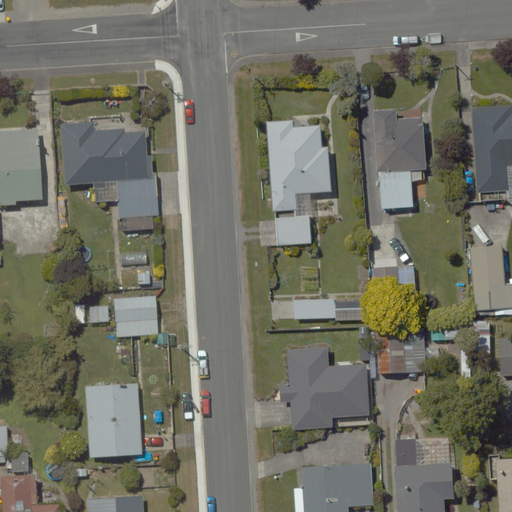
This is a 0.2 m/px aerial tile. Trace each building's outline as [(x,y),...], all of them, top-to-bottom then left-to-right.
[(511,105),(472,108),(478,191),(509,189),(507,166),(511,165),(511,105)] [(396,109),(373,110),(377,173),(379,173),(382,209),(414,206),(411,170),(427,169),(422,109),(396,111),(396,109)] [(266,122),(273,211),(296,209),(295,194),(331,192),(328,146),(321,147),(320,126),(294,127),(293,120),(266,122)] [(152,226),(150,179),(149,128),(90,130),(89,121),(59,122),(60,183),(92,182),(92,201),(116,201),(117,227),(152,226)] [(0,206),(15,205),(15,199),(40,198),(37,127),(0,128),(0,206)] [(309,216),(275,218),(277,245),(311,243),(309,216)] [(392,222),(368,222),(368,256),(393,256),(392,222)] [(502,245),(471,248),(476,312),(494,311),(494,316),(511,314),(511,283),(504,284),(502,245)] [(113,304),(75,305),(76,322),(114,321),(114,335),(157,333),(155,294),(112,296),(113,304)] [(362,295),(294,297),(294,319),(363,318),(362,295)] [(472,313),(473,354),(492,354),(491,313),(472,313)] [(425,370),(424,327),(386,328),(387,344),(377,344),(378,371),(425,370)] [(363,331),(337,331),(337,346),(363,346),(363,331)] [(511,336),(500,337),(501,371),(511,371),(511,336)] [(327,345),(287,346),(288,380),(278,380),(279,403),(289,403),(289,427),(334,426),(334,414),(366,414),(365,362),(328,363),(327,345)] [(136,381),(82,384),(86,456),(140,453),(136,381)] [(488,479),(497,479),(498,511),(511,511),(511,455),(507,455),(487,456),(488,479)] [(372,460),(304,463),(305,484),(294,484),(295,511),(348,511),(349,505),(373,504),(372,460)] [(397,462),(398,511),(442,511),(442,491),(451,491),(451,461),(397,462)] [(34,474),(0,475),(0,511),(64,511),(65,502),(35,503),(34,474)] [(143,511),(143,494),(89,496),(89,511),(143,511)]
